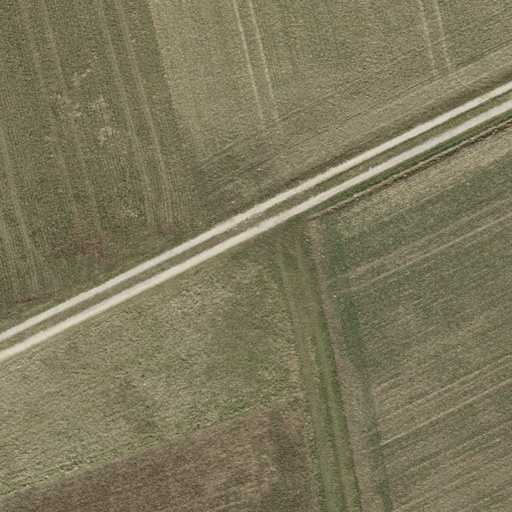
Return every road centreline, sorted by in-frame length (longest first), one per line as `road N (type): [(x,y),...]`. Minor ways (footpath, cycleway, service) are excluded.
road 1 (track): [(511,96),(0,346)]
road 2 (track): [(346,511),(288,205)]
